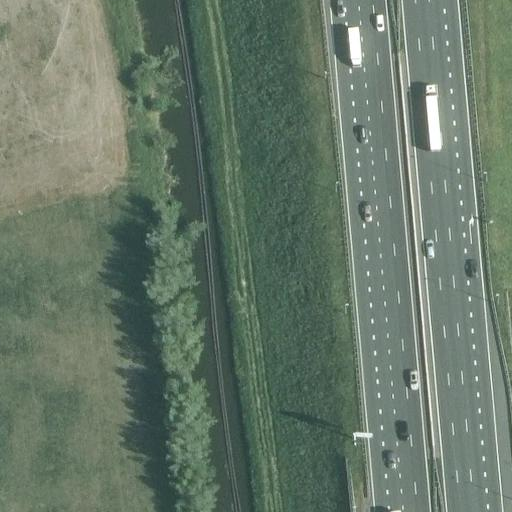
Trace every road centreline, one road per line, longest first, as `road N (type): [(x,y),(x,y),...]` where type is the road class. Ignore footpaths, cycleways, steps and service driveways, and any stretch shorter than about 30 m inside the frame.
road 1 (motorway): [(365,0),(410,511)]
road 2 (motorway): [(471,511),(428,0)]
